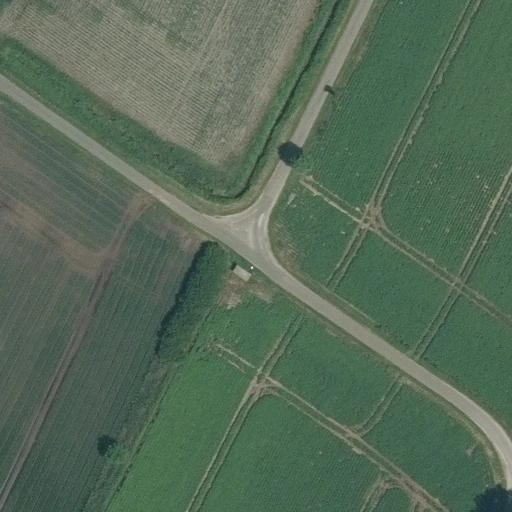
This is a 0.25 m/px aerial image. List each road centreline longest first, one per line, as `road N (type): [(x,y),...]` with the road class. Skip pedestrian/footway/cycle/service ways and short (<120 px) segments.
road 1 (unclassified): [(500,511),(497,470),(467,411),(245,247)]
road 2 (unclassified): [(0,76),(245,247)]
road 3 (unclassified): [(245,247),(365,0)]
